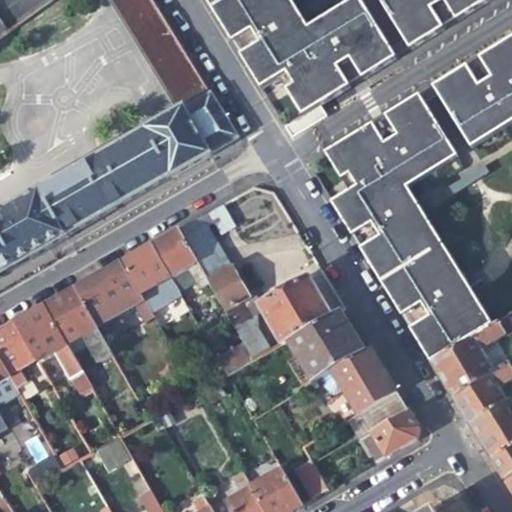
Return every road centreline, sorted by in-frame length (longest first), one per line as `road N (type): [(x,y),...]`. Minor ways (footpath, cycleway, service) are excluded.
road 1 (residential): [(454,449),(273,153)]
road 2 (residential): [(0,308),(273,153)]
road 3 (residential): [(511,7),(273,153)]
road 4 (residential): [(273,153),(179,0)]
road 5 (residential): [(454,449),(344,511)]
